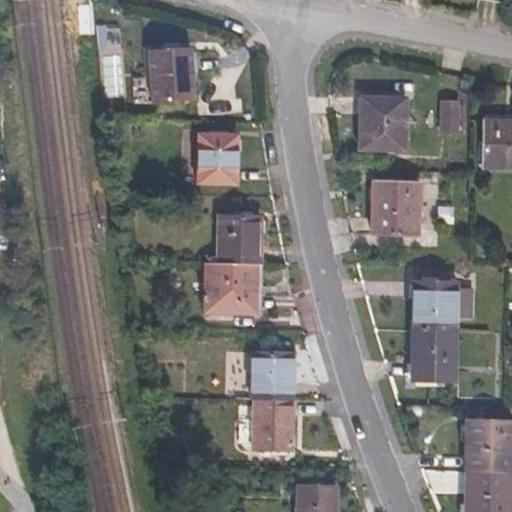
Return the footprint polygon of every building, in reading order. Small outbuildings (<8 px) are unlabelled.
[(104,94),(123,93),(121,25),(102,26),(104,94)] [(159,57),(158,110),(200,111),(201,57),(189,57),(189,51),(176,51),(176,57),(159,57)] [(363,95),(361,147),(408,148),(410,96),(363,95)] [(443,101),(442,132),(459,132),(459,102),(443,101)] [(511,119),(483,118),(483,167),(511,168),(511,119)] [(202,136),(200,184),(239,185),(240,137),(202,136)] [(374,180),(373,232),(419,234),(421,181),(374,180)] [(224,219),(222,267),(260,269),(265,269),(266,221),(224,219)] [(209,267),(207,318),(258,320),(260,269),(222,267),(209,267)] [(456,283),(414,282),(413,329),(454,331),(455,318),(471,319),(471,290),(456,290),(456,283)] [(413,329),(412,380),(453,381),(454,331),(413,329)] [(258,355),(257,401),(260,402),(299,402),(299,357),(258,355)] [(260,402),(260,451),(297,452),(299,402),(260,402)] [(511,420),(468,420),(468,470),(511,471),(511,470),(511,420)] [(468,470),(466,511),(511,511),(511,471),(468,470)] [(304,488),(303,511),(342,511),(344,489),(304,488)]
